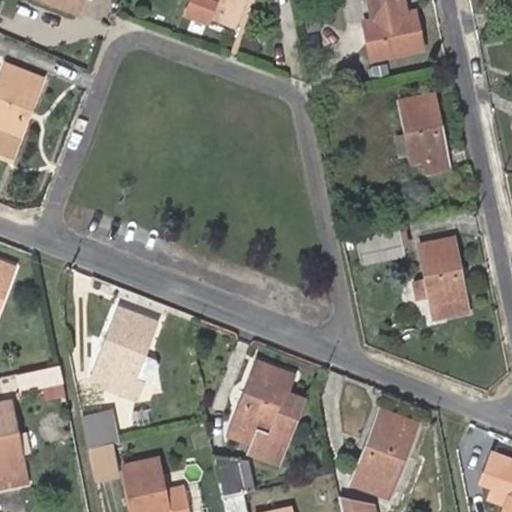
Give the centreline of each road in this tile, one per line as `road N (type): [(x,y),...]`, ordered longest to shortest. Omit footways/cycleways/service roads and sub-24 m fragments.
road 1 (residential): [(44,240),(110,56),(123,45),(142,39),(290,94),(302,110),(353,359)]
road 2 (residential): [(353,359),(44,240)]
road 3 (residential): [(453,0),(511,290)]
road 4 (residential): [(511,412),(353,359)]
